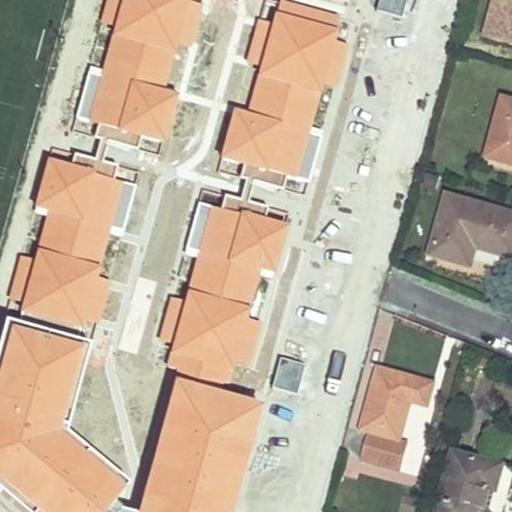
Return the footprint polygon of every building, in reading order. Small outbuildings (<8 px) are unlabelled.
[(511,0),(496,0),(486,37),(511,45),(511,0)] [(511,101),(503,99),(486,158),(511,165),(511,101)] [(511,256),(511,216),(448,198),(432,256),(470,267),(476,246),(511,256)] [(399,440),(411,400),(426,405),(432,384),(379,368),(361,429),(372,432),(363,461),(400,472),(408,443),(399,440)] [(487,511),(484,511),(490,491),(495,492),(502,467),(454,453),(436,511),(487,511)]
